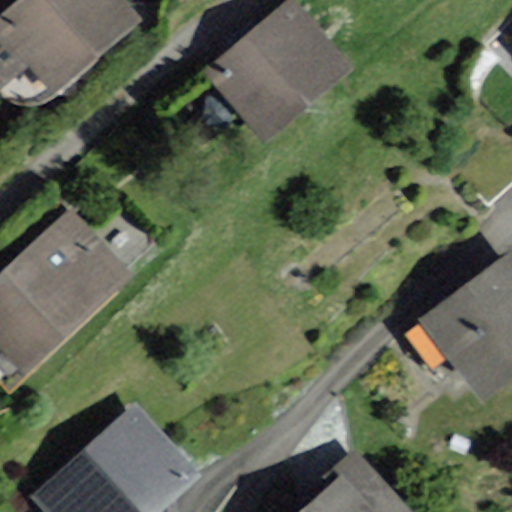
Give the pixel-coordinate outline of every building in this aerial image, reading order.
[(138,18),(122,0),(26,0),(0,22),(0,73),(7,82),(34,60),(57,87),(138,18)] [(346,65),(291,2),(214,69),(268,132),(346,65)] [(127,278),(71,216),(0,278),(0,336),(27,367),(127,278)] [(511,371),(511,258),(430,318),(484,392),(511,371)] [(163,511),(204,475),(134,398),(35,489),(56,511),(163,511)] [(406,511),(357,454),(328,478),(338,489),(310,511),(406,511)]
